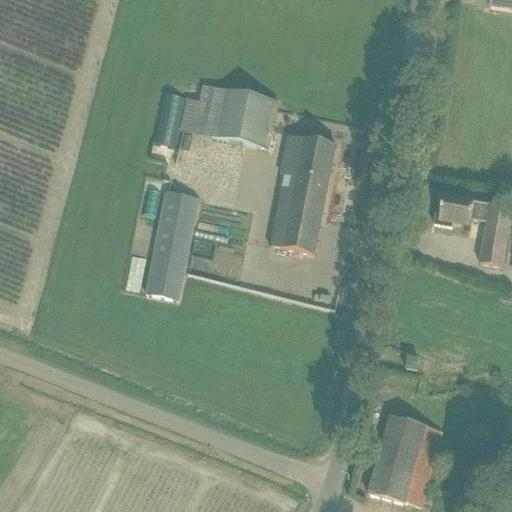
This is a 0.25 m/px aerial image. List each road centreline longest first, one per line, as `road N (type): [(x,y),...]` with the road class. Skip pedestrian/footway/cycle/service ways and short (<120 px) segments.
road 1 (unclassified): [(328,485),(415,0)]
road 2 (unclassified): [(328,485),(0,355)]
